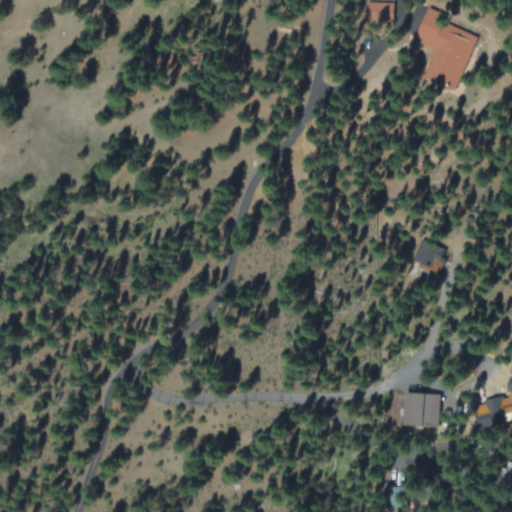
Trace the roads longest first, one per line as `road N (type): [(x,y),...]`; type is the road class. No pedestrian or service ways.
road 1 (residential): [(76,511),(114,380),(125,365),(189,329),(228,282),(246,192),(314,93),(329,0)]
road 2 (track): [(136,359),(169,399),(365,399),(427,355),(473,250)]
